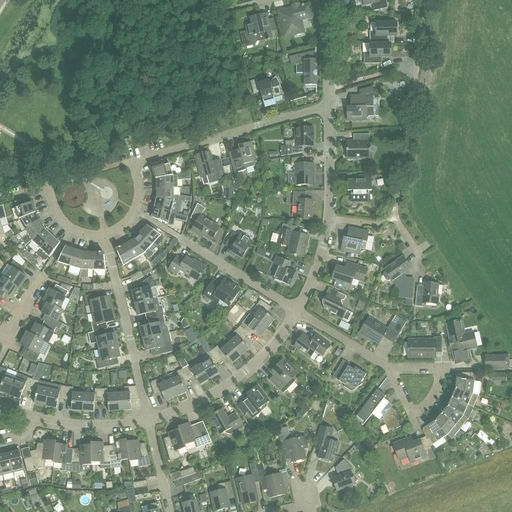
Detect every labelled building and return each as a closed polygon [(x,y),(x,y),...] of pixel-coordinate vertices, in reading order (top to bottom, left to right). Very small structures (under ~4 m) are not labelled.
[(387,8),(385,0),(360,0),(362,6),(372,3),(374,11),(387,8)] [(312,16),(309,4),(299,6),(299,5),(292,7),(292,8),(284,10),(285,13),(279,15),(284,37),(304,32),(303,28),(301,28),(298,19),(312,16)] [(246,26),(247,32),(240,33),(244,48),(255,45),(254,41),(257,40),(257,41),(272,38),(270,31),(276,30),(273,18),(267,20),(266,14),(250,18),(252,25),(246,26)] [(370,31),(370,44),(362,44),(385,44),(385,43),(385,36),(397,36),(396,22),(376,22),(376,31),(370,31)] [(364,53),(364,64),(379,64),(379,57),(391,57),(390,43),(385,43),(385,44),(362,44),(363,53),(364,53)] [(291,65),(296,64),(296,73),(304,73),(304,85),(316,85),(316,59),(306,59),(303,53),(289,57),(291,65)] [(274,98),(282,96),(282,94),(282,93),(282,91),(281,90),(281,88),(281,86),(280,85),(279,82),(277,79),(276,78),(275,77),(269,83),(269,80),(263,81),(262,78),(250,81),(254,94),(260,92),(264,105),(275,102),(274,98)] [(369,116),(373,116),(379,116),(379,98),(373,98),(373,96),(350,96),(350,107),(346,107),(347,121),(367,121),(367,118),(369,116)] [(285,141),(285,146),(281,146),(281,156),(303,152),(302,146),(313,146),(313,127),(295,128),(295,139),(292,141),(285,141)] [(347,159),(370,159),(369,134),(353,134),(353,141),(347,141),(347,159)] [(254,161),(256,161),(251,142),(238,145),(239,150),(229,152),(235,173),(246,170),(245,169),(251,167),(254,161)] [(225,177),(222,167),(220,160),(212,162),(209,152),(195,156),(201,177),(209,175),(211,181),(225,177)] [(291,158),(291,164),(295,164),(295,185),(314,185),(313,163),(304,163),(304,156),(291,158)] [(220,160),(222,167),(230,164),(229,158),(220,160)] [(151,163),(156,179),(173,176),(169,164),(164,165),(163,159),(151,163)] [(156,188),(174,188),(178,188),(177,180),(190,179),(190,173),(173,176),(156,179),(156,188)] [(359,180),(347,180),(347,191),(351,191),(351,202),(369,202),(368,191),(371,191),(371,180),(371,175),(359,175),(359,180)] [(174,195),(174,188),(156,188),(156,198),(179,201),(185,201),(192,202),(192,197),(174,195)] [(313,200),(305,200),(306,193),(294,193),(293,205),(297,205),(297,219),(312,220),(313,200)] [(31,197),(19,200),(14,202),(19,220),(35,213),(31,197)] [(156,198),(154,207),(171,212),(176,213),(179,201),(156,198)] [(199,235),(200,234),(211,241),(219,228),(201,216),(205,208),(197,203),(190,218),(196,222),(191,230),(199,235)] [(168,224),(171,212),(154,207),(151,217),(168,224)] [(19,220),(25,230),(40,221),(35,213),(19,220)] [(25,230),(28,235),(21,239),(25,245),(31,241),(45,229),(40,221),(25,230)] [(280,244),(286,245),(290,246),(288,254),(303,257),(308,236),(296,233),(297,227),(283,224),(280,233),(283,234),(280,244)] [(163,240),(160,236),(161,235),(146,225),(140,232),(153,244),(154,243),(157,246),(163,240)] [(367,242),(369,231),(349,228),(347,238),(343,237),(340,251),(360,255),(361,253),(365,250),(366,242),(367,242)] [(45,229),(31,241),(40,249),(52,236),(45,229)] [(153,253),(148,249),(153,244),(140,232),(133,239),(144,253),(149,258),(153,253)] [(229,248),(227,252),(234,257),(236,254),(242,258),(252,242),(241,235),(240,236),(233,232),(224,246),(229,248)] [(60,243),(52,236),(40,249),(41,249),(37,254),(43,260),(46,260),(49,257),(50,257),(60,243)] [(133,239),(125,244),(134,259),(144,253),(133,239)] [(119,269),(123,266),(134,259),(125,244),(116,249),(120,259),(117,261),(119,269)] [(58,262),(69,266),(75,249),(65,246),(58,262)] [(23,256),(29,261),(32,258),(21,248),(18,251),(23,256)] [(167,248),(162,254),(165,256),(170,251),(167,248)] [(69,266),(81,270),(84,252),(75,249),(69,266)] [(94,252),(84,252),(81,270),(80,277),(88,278),(88,270),(93,270),(94,252)] [(104,253),(94,252),(93,270),(106,270),(104,253)] [(24,267),(29,263),(21,254),(16,259),(24,267)] [(157,259),(160,262),(165,256),(162,254),(157,259)] [(34,266),(37,263),(40,260),(34,256),(32,258),(29,261),(34,266)] [(176,273),(179,269),(197,281),(205,267),(197,262),(196,264),(186,257),(183,261),(176,257),(169,269),(176,273)] [(273,278),(275,279),(274,280),(280,283),(281,282),(291,286),(297,273),(288,269),(287,268),(289,262),(277,257),(274,264),(278,266),(273,278)] [(383,273),(383,276),(386,280),(389,281),(391,279),(399,290),(398,298),(406,299),(405,305),(412,306),(412,299),(413,288),(406,287),(407,280),(404,280),(404,278),(401,275),(404,273),(410,268),(402,257),(384,270),(385,271),(383,273)] [(12,268),(5,278),(16,286),(18,288),(19,289),(27,278),(21,274),(21,272),(24,268),(13,260),(10,266),(12,268)] [(351,285),(353,278),(363,282),(368,269),(350,263),(348,270),(336,266),(332,279),(351,285)] [(132,282),(143,277),(141,271),(129,277),(132,282)] [(12,297),(18,288),(16,286),(5,278),(2,275),(0,277),(0,289),(9,296),(10,295),(12,297)] [(132,291),(134,303),(158,298),(156,287),(154,286),(152,276),(142,282),(143,289),(132,291)] [(240,289),(224,279),(221,284),(213,279),(203,295),(217,304),(219,300),(230,306),(240,289)] [(439,295),(437,295),(438,284),(424,283),(424,288),(422,289),(417,289),(415,306),(422,307),(423,303),(438,304),(439,295)] [(44,301),(47,303),(47,302),(59,309),(59,308),(60,309),(65,297),(68,291),(57,286),(55,290),(53,291),(50,289),(44,301)] [(344,300),(346,296),(338,292),(335,297),(328,293),(324,300),(323,299),(322,302),(324,309),(335,315),(334,316),(347,322),(349,321),(353,313),(344,309),(341,301),(344,300)] [(91,305),(93,313),(111,309),(108,297),(101,299),(99,293),(85,296),(87,306),(91,305)] [(162,305),(160,306),(158,298),(134,303),(137,316),(149,313),(150,319),(152,318),(163,316),(164,316),(162,305)] [(260,309),(253,317),(267,328),(274,319),(266,313),(271,308),(261,300),(256,306),(260,309)] [(356,308),(362,311),(365,304),(359,301),(356,308)] [(43,321),(45,322),(56,328),(59,329),(62,324),(58,321),(63,310),(59,309),(60,309),(59,308),(59,309),(47,302),(47,303),(42,313),(45,315),(46,316),(43,321)] [(93,332),(102,330),(104,329),(103,324),(114,321),(111,309),(93,313),(95,321),(91,322),(93,332)] [(140,327),(143,339),(169,333),(167,326),(166,325),(163,316),(152,318),(153,324),(140,327)] [(242,323),(239,328),(248,337),(252,331),(260,337),(267,328),(253,317),(247,326),(242,323)] [(368,318),(359,332),(368,338),(369,337),(379,343),(383,337),(387,329),(368,318)] [(391,322),(388,327),(399,334),(406,322),(399,318),(395,325),(391,322)] [(468,349),(473,348),(470,333),(464,335),(461,321),(446,324),(454,357),(469,354),(468,349)] [(30,334),(44,342),(48,344),(56,328),(45,322),(43,326),(41,326),(36,324),(30,334)] [(237,336),(229,343),(240,357),(249,349),(242,342),(248,337),(239,328),(233,332),(237,336)] [(103,336),(102,330),(93,332),(88,333),(90,344),(98,343),(99,349),(117,345),(115,333),(103,336)] [(22,356),(36,362),(39,355),(38,354),(44,342),(30,334),(27,332),(20,345),(25,347),(26,349),(22,356)] [(173,351),(171,339),(169,333),(143,339),(146,351),(159,347),(161,354),(173,351)] [(302,334),(294,346),(310,358),(314,352),(317,352),(322,356),(330,345),(320,338),(316,344),(302,334)] [(411,341),(411,342),(404,342),(404,355),(411,355),(411,357),(434,357),(434,350),(441,350),(441,337),(434,337),(434,341),(411,341)] [(217,346),(212,350),(220,361),(225,356),(231,364),(240,357),(229,343),(221,350),(217,346)] [(120,357),(117,345),(99,349),(101,357),(96,358),(98,369),(110,366),(109,360),(120,357)] [(209,358),(200,364),(209,379),(219,373),(214,365),(220,361),(212,350),(206,354),(209,358)] [(485,370),(509,370),(509,355),(484,355),(485,370)] [(282,360),(271,372),(274,375),(269,380),(283,394),(296,381),(295,375),(297,374),(282,360)] [(348,366),(349,364),(343,360),(332,377),(345,385),(343,387),(351,391),(362,384),(361,382),(366,374),(360,370),(358,372),(348,366)] [(188,365),(182,369),(188,381),(194,377),(200,385),(209,379),(200,364),(191,370),(188,365)] [(1,367),(0,368),(0,381),(2,382),(0,387),(0,391),(9,395),(15,379),(5,374),(7,370),(1,367)] [(179,377),(169,381),(175,397),(186,393),(182,383),(188,381),(182,369),(176,371),(179,377)] [(471,373),(458,373),(456,389),(479,395),(481,381),(470,381),(471,373)] [(24,390),(29,392),(33,379),(28,377),(25,383),(15,379),(9,395),(20,399),(24,390)] [(29,392),(30,392),(36,394),(34,403),(45,406),(49,389),(38,386),(40,381),(33,379),(29,392)] [(165,401),(175,397),(169,381),(159,385),(157,380),(150,383),(155,395),(161,392),(165,401)] [(248,396),(240,403),(247,412),(252,419),(261,412),(261,411),(267,407),(268,402),(269,401),(257,385),(246,394),(248,396)] [(58,398),(65,400),(67,387),(61,386),(59,391),(49,389),(45,406),(56,408),(58,398)] [(129,392),(118,393),(120,411),(131,410),(130,400),(139,399),(136,386),(129,387),(129,392)] [(71,410),(82,411),(83,393),(73,393),(73,387),(67,387),(65,400),(72,400),(71,410)] [(94,402),(100,402),(101,402),(101,389),(95,389),(94,394),(83,393),(82,411),(94,412),(94,402)] [(107,389),(101,389),(101,402),(108,402),(109,412),(120,411),(118,393),(108,394),(107,389)] [(386,396),(377,389),(355,418),(363,425),(375,410),(379,413),(389,432),(401,426),(395,414),(397,412),(392,408),(388,404),(383,400),(386,396)] [(456,389),(452,398),(468,405),(474,407),(479,395),(456,389)] [(399,409),(403,403),(397,398),(393,404),(399,409)] [(452,398),(448,407),(468,419),(474,407),(468,405),(452,398)] [(306,404),(297,413),(301,418),(310,409),(306,404)] [(448,407),(442,414),(455,425),(460,429),(468,419),(448,407)] [(231,435),(243,428),(235,413),(227,417),(222,409),(210,416),(220,435),(223,433),(231,435)] [(442,414),(436,421),(452,439),(460,429),(455,425),(442,414)] [(451,440),(452,439),(436,421),(422,430),(427,439),(429,438),(432,445),(447,435),(451,440)] [(207,430),(206,430),(200,432),(197,424),(191,426),(189,423),(178,427),(179,429),(185,445),(193,442),(195,449),(211,443),(207,430)] [(339,443),(330,441),(333,429),(321,426),(316,443),(322,445),(318,458),(332,462),(335,452),(336,452),(339,443)] [(397,434),(405,430),(403,426),(395,430),(397,434)] [(278,430),(281,442),(284,456),(290,454),(292,462),(306,459),(303,449),(307,448),(305,437),(291,440),(288,428),(278,430)] [(185,445),(179,429),(168,433),(169,437),(162,439),(170,461),(180,457),(178,451),(186,448),(185,445)] [(471,438),(481,446),(485,442),(474,434),(471,438)] [(426,457),(420,440),(409,444),(407,438),(393,444),(399,461),(409,457),(411,463),(426,457)] [(115,445),(109,446),(111,469),(122,466),(120,461),(129,459),(129,460),(129,459),(126,442),(127,442),(126,441),(126,439),(114,441),(115,445)] [(54,461),(55,443),(56,444),(56,441),(44,440),(44,444),(37,443),(37,450),(30,452),(31,458),(24,459),(27,471),(45,468),(45,460),(54,461)] [(127,442),(126,441),(127,442),(126,442),(129,459),(129,460),(129,462),(138,460),(139,467),(150,465),(145,443),(139,444),(138,440),(127,442)] [(91,442),(91,444),(91,445),(91,462),(92,462),(100,462),(100,468),(111,469),(109,446),(103,446),(103,442),(91,442)] [(355,447),(359,452),(364,447),(360,442),(355,447)] [(62,471),(72,471),(73,449),(67,449),(67,444),(56,444),(55,443),(54,461),(54,464),(62,464),(62,471)] [(91,465),(91,464),(92,462),(91,462),(91,445),(79,445),(79,449),(73,449),(72,471),(83,472),(83,465),(91,465)] [(487,452),(481,447),(478,450),(484,455),(487,452)] [(427,451),(431,460),(436,458),(431,449),(427,451)] [(24,470),(19,451),(8,454),(13,473),(24,470)] [(8,454),(0,455),(0,465),(2,475),(13,473),(8,454)] [(335,468),(338,476),(332,479),(336,491),(348,487),(350,489),(354,485),(356,484),(355,482),(357,480),(353,476),(351,471),(353,469),(343,460),(335,468)] [(279,471),(280,473),(266,476),(263,464),(256,466),(257,470),(260,482),(266,480),(270,498),(285,495),(284,490),(289,482),(286,469),(279,471)] [(180,472),(182,478),(195,473),(193,467),(180,472)] [(254,483),(260,482),(257,470),(251,471),(252,476),(236,479),(242,505),(258,501),(254,483)] [(202,478),(199,472),(195,473),(182,478),(181,478),(183,485),(202,478)] [(36,474),(28,476),(30,485),(31,485),(38,483),(36,474)] [(133,483),(134,489),(147,487),(146,480),(133,483)] [(215,511),(229,508),(227,496),(234,495),(231,482),(217,485),(219,491),(210,493),(215,511)] [(148,487),(147,487),(134,489),(135,496),(149,494),(148,487)] [(36,489),(28,492),(32,505),(40,502),(36,489)] [(127,491),(128,500),(135,499),(133,490),(127,491)] [(184,511),(198,511),(196,500),(187,502),(186,496),(179,498),(182,507),(184,509),(184,511)] [(131,511),(128,500),(117,503),(119,508),(118,508),(118,511),(131,511)] [(158,511),(156,503),(149,504),(151,511),(146,511),(158,511)]
